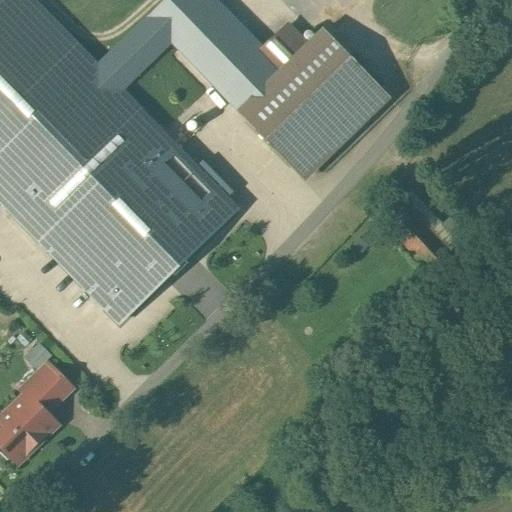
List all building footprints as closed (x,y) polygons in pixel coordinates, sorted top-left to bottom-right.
[(41,0),(0,0),(0,196),(121,320),(242,204),(226,187),(230,183),(203,155),(197,161),(124,85),(101,62),(41,0)] [(223,0),(164,0),(101,62),(124,85),(171,40),(239,110),(286,64),(223,0)] [(286,64),(239,110),(236,113),(292,170),(378,86),(322,29),(286,64)] [(448,253),(462,242),(417,188),(404,200),(448,253)] [(398,203),(381,220),(429,269),(446,252),(398,203)] [(39,368),(54,354),(42,342),(27,356),(39,368)] [(0,419),(0,421),(5,426),(0,431),(0,446),(16,463),(56,424),(44,412),(69,387),(46,364),(33,376),(20,390),(31,401),(26,406),(20,400),(0,419)]
